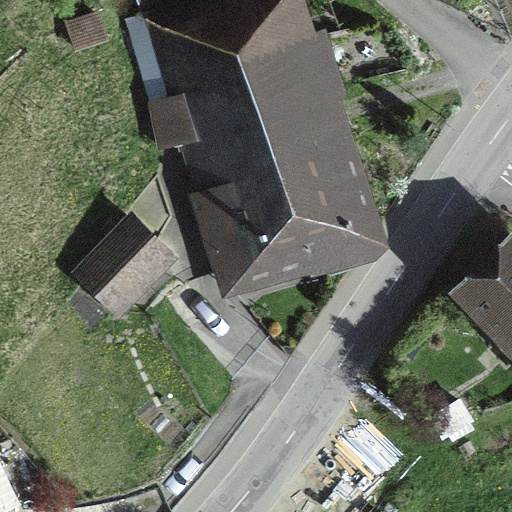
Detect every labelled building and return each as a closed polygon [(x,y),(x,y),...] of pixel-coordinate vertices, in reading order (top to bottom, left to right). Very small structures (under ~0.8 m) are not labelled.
[(155,10),(128,19),(150,104),(249,71),(244,56),(294,40),(282,0),(211,0),(217,19),(165,37),(155,10)] [(249,71),(150,104),(160,145),(195,134),(213,188),(201,192),(230,279),(272,265),(269,256),(306,244),(275,150),(326,134),(314,97),(344,87),(323,34),(294,40),(244,56),(249,71)] [(275,150),(306,244),(315,270),(365,254),(357,226),(326,134),(275,150)] [(134,220),(85,271),(118,303),(167,252),(134,220)] [(511,246),(467,290),(511,337),(511,246)]
